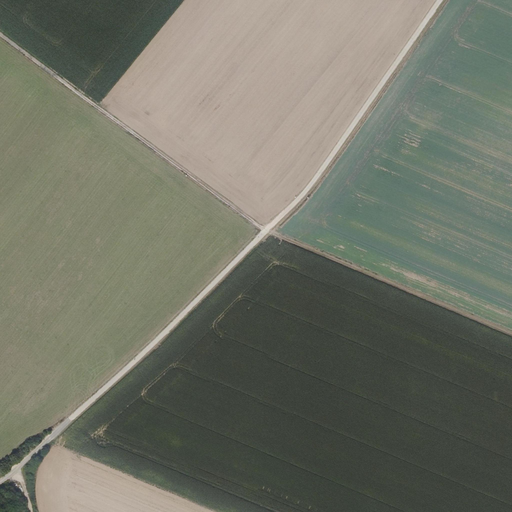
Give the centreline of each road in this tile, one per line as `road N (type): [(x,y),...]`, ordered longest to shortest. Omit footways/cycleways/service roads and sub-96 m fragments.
road 1 (track): [(0,487),(140,365),(308,199),(449,0)]
road 2 (track): [(0,34),(271,236)]
road 3 (track): [(511,333),(273,233)]
